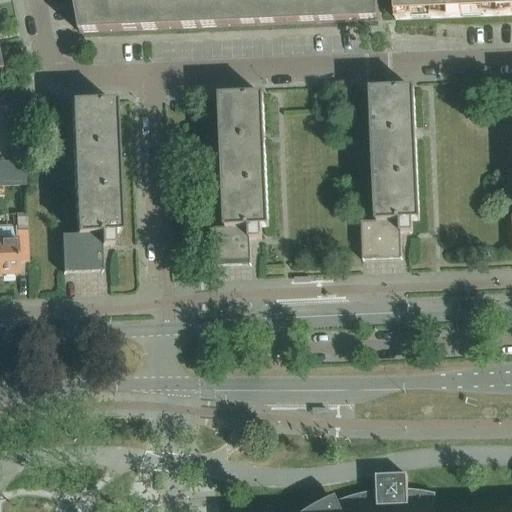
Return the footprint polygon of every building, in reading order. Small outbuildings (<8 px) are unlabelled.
[(378,22),(377,0),(73,0),(80,34),(378,22)] [(511,0),(394,0),(395,21),(511,16),(511,0)] [(417,157),(414,91),(372,92),(374,159),(417,157)] [(267,163),(264,97),(221,98),(223,164),(267,163)] [(118,169),(115,103),(72,105),(74,171),(118,169)] [(377,225),(362,225),(363,263),(402,261),(401,235),(404,235),(413,235),(413,223),(420,223),(417,157),(374,159),(377,225)] [(27,186),(26,162),(14,163),(15,187),(27,186)] [(15,187),(14,163),(3,163),(4,187),(15,187)] [(269,229),(267,163),(223,164),(225,231),(211,231),(212,269),(251,267),(250,242),(262,241),(262,229),(269,229)] [(120,235),(118,169),(74,171),(77,237),(62,238),(63,275),(103,274),(102,248),(114,247),(113,236),(120,235)] [(14,228),(0,228),(0,277),(18,277),(17,265),(29,264),(28,232),(15,233),(14,228)] [(431,511),(436,495),(408,491),(407,476),(376,478),(376,493),(373,493),(357,496),(338,503),(337,499),(319,507),(311,511),(431,511)]
